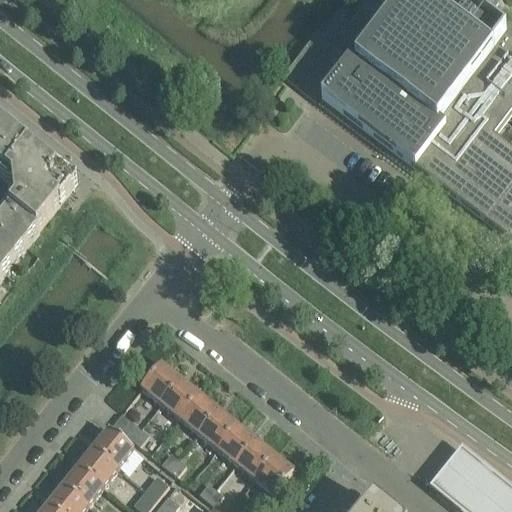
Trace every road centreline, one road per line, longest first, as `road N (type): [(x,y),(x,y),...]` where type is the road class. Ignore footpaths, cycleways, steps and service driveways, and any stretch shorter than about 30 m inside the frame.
road 1 (tertiary): [(204,227),(511,459)]
road 2 (tertiary): [(511,420),(224,202)]
road 3 (tertiary): [(224,202),(0,20)]
road 4 (residential): [(358,457),(153,291)]
road 5 (tertiary): [(0,63),(204,227)]
road 6 (residential): [(0,483),(153,291)]
